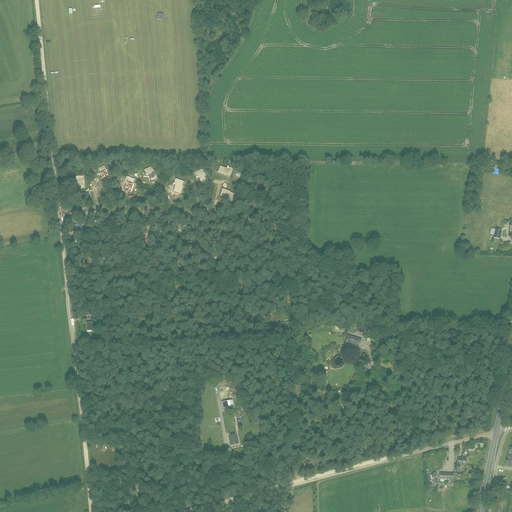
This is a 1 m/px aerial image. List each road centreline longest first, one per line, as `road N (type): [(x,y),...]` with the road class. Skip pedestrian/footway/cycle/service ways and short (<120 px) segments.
road 1 (track): [(36,0),(91,511)]
road 2 (track): [(183,511),(423,449)]
